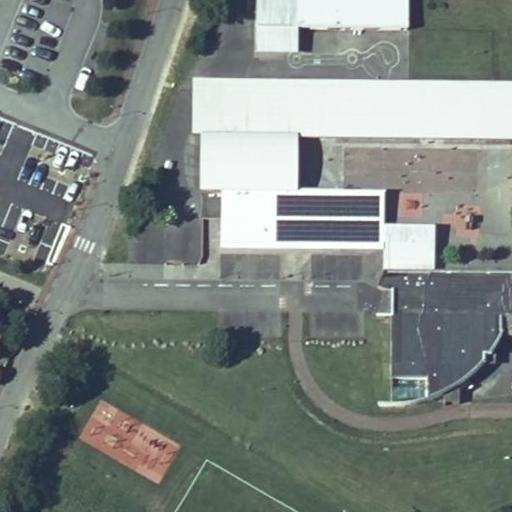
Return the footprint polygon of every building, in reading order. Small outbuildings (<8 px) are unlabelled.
[(319,18),(319,0),(280,0),(281,39),(320,39),(319,18)] [(434,0),(319,0),(319,18),(434,19),(434,0)] [(250,85),(216,87),(218,123),(233,123),(233,130),(226,130),(228,187),(247,186),(249,236),(315,234),(314,192),(311,140),(311,124),(355,123),(355,138),(502,132),(499,66),(250,77),(250,85)] [(250,85),(250,77),(216,79),(216,87),(250,85)] [(311,140),(355,138),(355,123),(311,124),(311,140)] [(357,190),(359,232),(406,230),(404,188),(357,190)] [(314,192),(315,234),(359,232),(357,190),(314,192)] [(409,223),(409,240),(427,239),(433,232),(459,252),(460,223),(409,223)] [(315,234),(249,236),(249,243),(359,239),(359,232),(315,234)] [(409,240),(410,270),(459,269),(459,252),(433,232),(427,239),(409,240)] [(410,270),(408,270),(402,285),(404,286),(407,287),(410,288),(413,289),(416,290),(417,314),(418,374),(453,373),(453,392),(462,389),(468,386),(469,385),(476,382),(481,379),(484,376),(488,373),(491,371),(494,368),(498,364),(501,360),(505,356),(506,355),(506,356),(507,356),(507,348),(511,347),(511,267),(459,269),(410,270)] [(402,314),(417,314),(416,290),(413,289),(410,288),(402,314)] [(0,332),(3,334),(12,314),(0,308),(0,332)] [(418,374),(419,399),(428,399),(440,396),(451,393),(453,392),(453,373),(418,374)] [(468,386),(469,393),(484,393),(484,376),(481,379),(476,382),(469,385),(468,386)]
